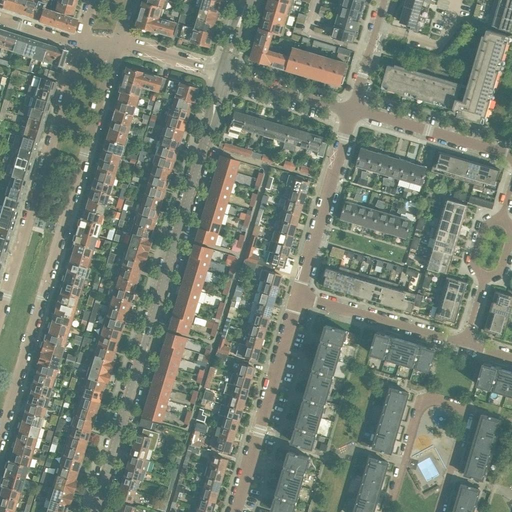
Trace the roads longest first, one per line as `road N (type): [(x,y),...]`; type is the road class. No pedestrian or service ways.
road 1 (tertiary): [(93,511),(224,73)]
road 2 (residential): [(0,436),(118,42)]
road 3 (residential): [(80,42),(0,315)]
road 4 (residential): [(438,511),(466,419),(462,407),(431,397),(419,403),(388,511)]
road 5 (residential): [(236,511),(299,295)]
road 6 (residential): [(299,295),(353,109)]
road 7 (residential): [(463,343),(299,295)]
road 8 (residential): [(511,155),(353,109)]
road 9 (residential): [(224,73),(353,109)]
